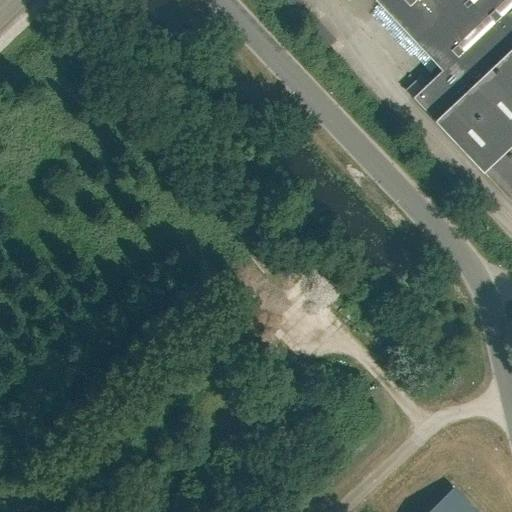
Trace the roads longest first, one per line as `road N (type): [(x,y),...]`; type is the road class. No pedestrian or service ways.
road 1 (unclassified): [(510,403),(484,289),(218,0)]
road 2 (unclassified): [(338,511),(445,413),(510,403)]
